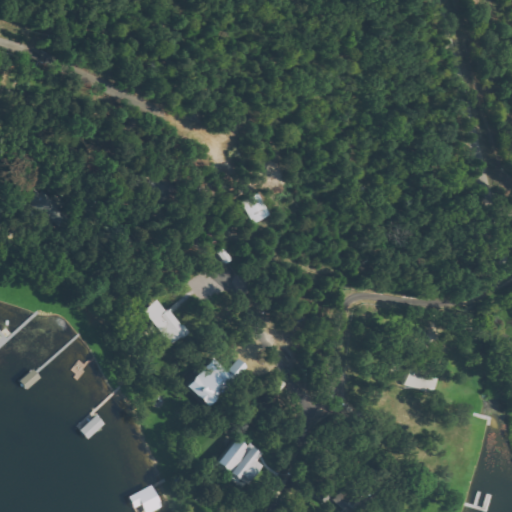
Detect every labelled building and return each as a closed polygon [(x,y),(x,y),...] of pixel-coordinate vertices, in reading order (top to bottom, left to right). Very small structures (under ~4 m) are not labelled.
[(57,217),(56,191),(29,192),(30,218),(57,217)] [(270,215),(259,192),(244,200),(255,223),(270,215)] [(169,346),(187,333),(168,308),(164,311),(156,300),(142,310),(169,346)] [(186,386),(207,406),(234,377),(213,357),(186,386)] [(429,376),(431,369),(410,363),(404,385),(433,393),(437,378),(429,376)] [(246,486),(260,464),(256,461),(261,453),(235,436),(215,467),(246,486)] [(128,496),(133,507),(141,504),(144,511),(151,511),(162,507),(152,485),(128,496)]
